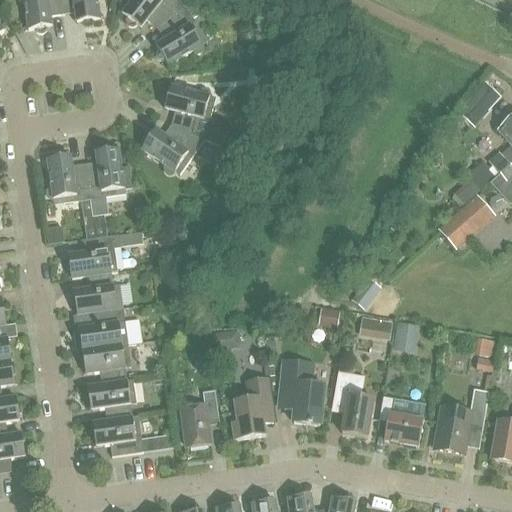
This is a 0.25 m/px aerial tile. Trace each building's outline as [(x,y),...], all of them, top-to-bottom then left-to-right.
[(51,19),(63,17),(60,0),(19,0),(21,2),(24,2),(29,33),(36,31),(39,35),(43,36),(46,34),(47,32),(47,30),(53,29),(51,19)] [(60,0),(63,17),(76,16),(77,26),(83,25),(83,27),(85,28),(89,29),(92,27),(93,23),(101,22),(97,0),(60,0)] [(141,31),(147,23),(158,31),(185,7),(183,5),(176,0),(134,0),(122,16),(128,20),(127,24),(129,27),(133,29),(135,28),(136,27),(141,31)] [(191,4),(185,7),(158,31),(165,43),(156,48),(159,53),(158,54),(157,56),(158,60),(161,62),(165,62),(169,68),(194,53),(197,56),(199,56),(201,55),(203,53),(204,50),(199,41),(201,33),(194,21),(201,17),(195,5),(192,6),(191,4)] [(282,66),(282,68),(282,81),(291,81),(291,66),(282,66)] [(458,115),(475,130),(502,100),(485,85),(458,115)] [(229,129),(210,124),(213,113),(208,105),(210,95),(209,93),(207,92),(204,92),(202,92),(200,96),(172,88),(170,96),(166,96),(163,100),(164,104),(165,105),(167,106),(165,111),(175,114),(172,127),(205,142),(221,150),(231,127),(230,127),(229,129)] [(511,165),(511,121),(497,135),(511,151),(492,170),(498,177),(511,165)] [(156,132),(153,137),(151,135),(148,135),(145,138),(144,142),(147,146),(142,152),(166,168),(165,172),(166,174),(168,176),(170,176),(172,176),(179,168),(188,166),(205,142),(172,127),(164,138),(156,132)] [(85,167),(90,202),(93,219),(110,217),(107,200),(113,199),(118,192),(131,190),(128,170),(122,171),(120,152),(112,153),(110,149),(106,148),(102,150),(101,152),(102,154),(96,155),(97,165),(85,167)] [(85,167),(73,169),(71,159),(65,160),(65,158),(63,156),(59,155),(56,157),(55,161),(48,162),(52,191),(49,192),(48,195),(47,197),(49,199),(51,201),(61,200),(68,206),(90,202),(85,167)] [(467,176),(472,181),(481,192),(496,179),(482,163),(467,176)] [(511,165),(498,177),(490,184),(511,207),(511,205),(511,165)] [(496,218),(479,198),(440,233),(456,252),(496,218)] [(118,272),(124,271),(135,269),(134,261),(123,262),(119,238),(81,243),(83,256),(69,258),(73,282),(86,280),(112,276),(118,275),(118,272)] [(392,265),(385,265),(379,270),(388,279),(397,271),(392,265)] [(123,311),(122,301),(115,295),(114,288),(112,276),(86,280),(88,292),(74,294),(78,318),(92,316),(117,312),(123,311)] [(123,311),(117,312),(92,316),(93,328),(80,330),(83,353),(129,347),(127,338),(120,331),(119,324),(125,324),(123,311)] [(338,330),(339,327),(341,314),(321,311),(319,327),(338,330)] [(390,344),(391,337),(393,325),(363,320),(359,339),(390,344)] [(419,329),(399,326),(394,353),(415,356),(419,329)] [(0,365),(12,364),(8,341),(0,341),(0,365)] [(496,344),(478,341),(476,357),(493,360),(496,344)] [(276,343),(266,344),(267,357),(277,356),(276,343)] [(102,387),(128,383),(126,371),(125,364),(130,356),(129,347),(83,353),(86,376),(100,374),(102,387)] [(495,364),(477,361),(475,372),(493,375),(495,364)] [(0,401),(3,401),(1,389),(15,387),(12,364),(0,365),(0,401)] [(284,364),(281,395),(279,412),(295,414),(294,425),(321,428),(325,389),(312,387),(314,367),(284,364)] [(347,409),(346,417),(343,436),(368,440),(374,402),(362,400),(365,380),(339,375),(333,406),(347,409)] [(266,438),(264,427),(277,425),(275,410),(271,381),(245,384),(248,402),(235,404),(238,425),(233,426),(235,443),(266,438)] [(133,419),(131,407),(130,400),(135,392),(134,382),(128,383),(102,387),(88,389),(91,413),(105,411),(107,423),(133,419)] [(490,395),(474,392),(470,415),(442,410),(435,452),(465,457),(470,427),(483,430),(490,395)] [(211,446),(208,428),(207,420),(219,418),(216,393),(203,395),(205,409),(182,412),(187,450),(211,446)] [(0,438),(8,438),(6,425),(20,423),(19,415),(17,399),(3,401),(0,401),(0,438)] [(412,420),(415,405),(383,399),(379,423),(388,425),(385,443),(419,449),(424,423),(412,420)] [(111,447),(112,460),(138,456),(135,436),(140,428),(139,419),(133,419),(107,423),(93,425),(97,449),(111,447)] [(511,425),(498,423),(492,462),(511,465),(511,425)] [(12,461),(26,459),(22,435),(8,438),(0,438),(0,476),(13,474),(12,461)] [(313,511),(312,498),(288,502),(289,511),(313,511)] [(332,501),(330,511),(354,511),(356,505),(332,501)] [(252,507),(252,511),(277,511),(276,503),(252,507)]
